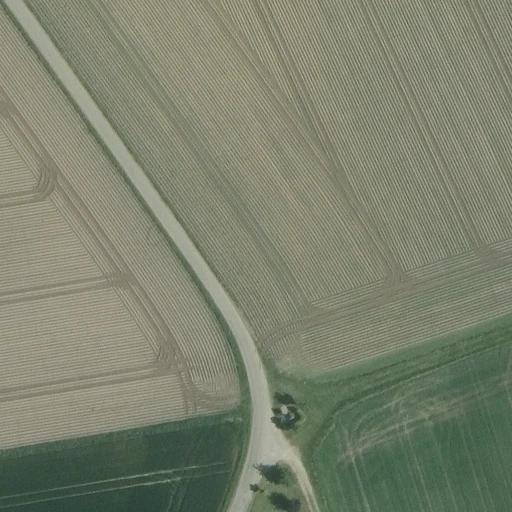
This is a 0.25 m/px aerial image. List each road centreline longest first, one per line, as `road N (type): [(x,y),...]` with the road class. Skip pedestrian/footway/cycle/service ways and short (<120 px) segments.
road 1 (residential): [(237,511),(264,451),(270,399),(251,342),(12,0)]
road 2 (track): [(265,383),(330,393),(511,332)]
